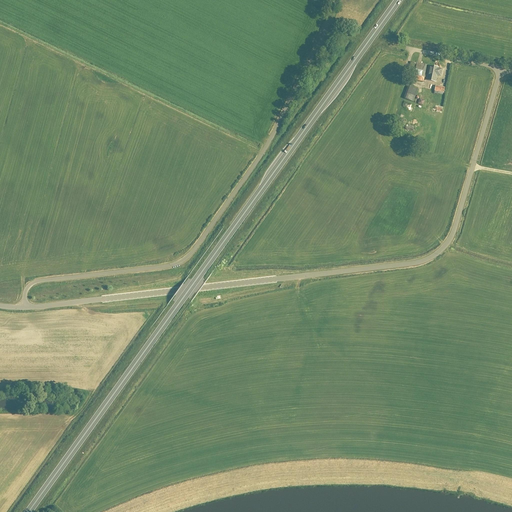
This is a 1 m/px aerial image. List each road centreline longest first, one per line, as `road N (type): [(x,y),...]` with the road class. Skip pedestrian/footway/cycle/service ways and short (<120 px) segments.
road 1 (trunk): [(28,511),(397,0)]
road 2 (unclassified): [(23,308),(430,258),(451,236),(500,69)]
road 3 (unclassified): [(23,308),(31,283),(185,259),(265,148),(333,0)]
